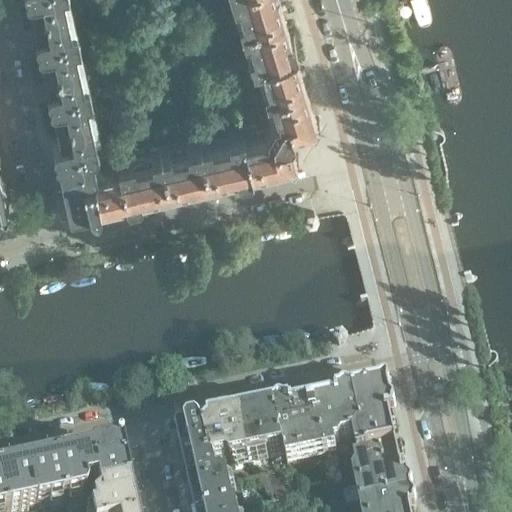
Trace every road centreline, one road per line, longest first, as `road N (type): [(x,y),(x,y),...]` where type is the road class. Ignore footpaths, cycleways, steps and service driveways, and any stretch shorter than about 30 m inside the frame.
road 1 (residential): [(384,165),(57,238),(43,231)]
road 2 (residential): [(146,418),(430,357)]
road 3 (residential): [(43,231),(0,33)]
road 4 (secondary): [(384,165),(332,0)]
road 5 (secondary): [(430,357),(465,511)]
road 6 (secondary): [(394,207),(430,357)]
road 7 (residential): [(0,449),(146,418)]
